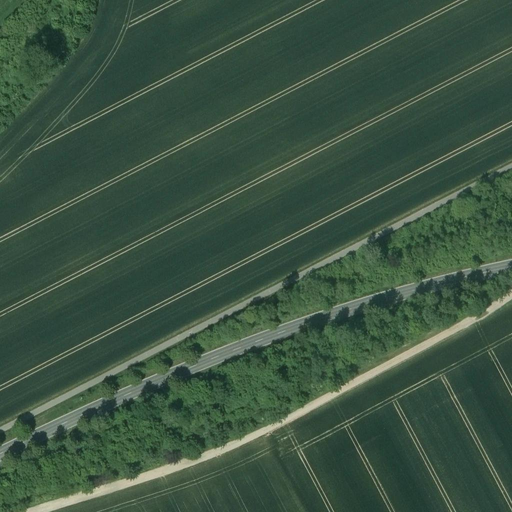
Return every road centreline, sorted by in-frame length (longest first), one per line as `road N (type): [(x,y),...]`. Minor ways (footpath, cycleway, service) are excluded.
road 1 (track): [(0,431),(511,166)]
road 2 (secondary): [(0,457),(200,364),(319,320),(511,267)]
road 3 (track): [(41,511),(234,443),(511,294)]
